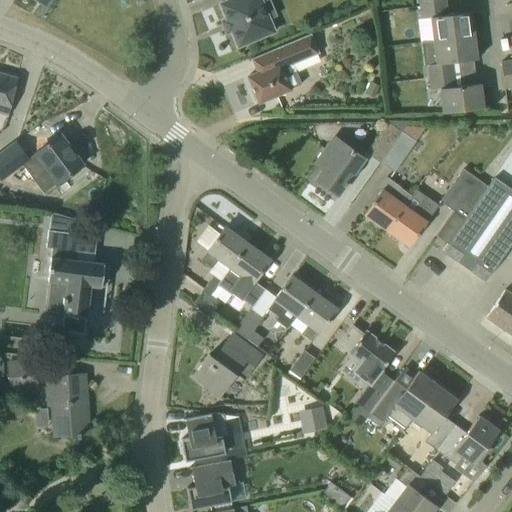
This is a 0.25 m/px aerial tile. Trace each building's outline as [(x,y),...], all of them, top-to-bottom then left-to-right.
[(238,47),(256,39),(275,31),(270,19),(277,16),(270,0),(263,0),(262,1),(262,0),(228,0),(220,4),(227,21),(228,20),(232,29),(231,30),(238,47)] [(433,41),(473,35),(470,12),(447,15),(445,3),(419,6),(421,18),(430,17),(433,41)] [(256,73),(247,77),(251,84),(252,87),(251,90),(254,99),(257,100),(258,103),(290,90),(290,89),(301,84),(296,72),(320,62),(317,54),(319,53),(311,33),(250,59),(256,73)] [(428,77),(454,74),(453,62),(476,59),(473,35),(433,41),(436,63),(427,65),(428,77)] [(511,36),(510,37),(511,52),(511,60),(500,62),(504,88),(511,87),(511,36)] [(17,78),(0,73),(0,112),(6,114),(17,78)] [(428,77),(430,90),(439,89),(442,113),(483,108),(480,83),(456,86),(454,74),(428,77)] [(366,153),(380,162),(407,124),(407,122),(387,122),(366,153)] [(422,124),(407,124),(380,162),(394,172),(424,128),(422,126),(422,124)] [(59,135),(43,147),(37,151),(48,166),(32,178),(41,191),(57,179),(59,181),(81,165),(59,135)] [(346,182),(363,158),(334,137),(326,147),(315,164),(319,166),(321,165),(325,167),(316,179),(337,195),(343,186),(344,187),(347,183),(346,182)] [(511,182),(511,140),(494,173),(511,182)] [(0,177),(1,179),(28,161),(15,143),(0,154),(0,177)] [(487,187),(463,169),(440,201),(464,219),(487,187)] [(375,198),(363,214),(374,222),(375,224),(381,228),(383,228),(386,230),(404,206),(411,196),(399,187),(385,177),(378,187),(381,189),(375,198)] [(511,189),(494,177),(487,187),(464,219),(442,250),(485,280),(511,243),(511,189)] [(412,212),(404,206),(386,230),(408,246),(437,206),(424,196),(412,212)] [(50,212),(45,248),(51,249),(47,280),(67,283),(61,331),(84,334),(87,309),(93,310),(96,286),(101,287),(104,264),(76,261),(77,250),(73,249),(77,220),(76,219),(51,212),(50,212)] [(219,258),(230,266),(246,244),(224,227),(207,250),(200,260),(212,269),(219,258)] [(246,244),(230,266),(220,280),(216,285),(217,285),(232,296),(233,294),(251,307),(252,305),(264,288),(254,281),(269,260),(246,244)] [(217,285),(216,285),(220,280),(213,275),(194,301),(211,314),(219,302),(210,295),(217,285)] [(286,329),(297,315),(313,293),(290,276),(267,308),(278,316),(274,320),(286,329)] [(485,317),(511,335),(511,295),(504,290),(497,300),(485,317)] [(297,315),(309,323),(302,333),(312,341),(336,309),(313,293),(297,315)] [(252,305),(251,307),(234,330),(247,339),(265,314),(252,305)] [(363,334),(352,325),(338,343),(361,361),(352,372),(357,377),(354,381),(364,388),(354,401),(369,412),(393,380),(380,371),(394,352),(365,331),(363,334)] [(261,356),(231,334),(221,346),(222,347),(223,345),(226,347),(216,360),(208,354),(192,377),(219,396),(236,374),(244,380),(261,356)] [(304,350),(289,369),(300,377),(314,358),(304,350)] [(8,393),(36,391),(34,362),(6,363),(8,393)] [(375,405),(366,417),(379,426),(387,415),(405,428),(412,419),(439,382),(423,370),(421,373),(417,371),(416,372),(417,372),(415,375),(404,367),(382,396),(375,405)] [(84,374),(64,376),(46,377),(48,404),(52,404),(54,436),(76,434),(76,437),(80,437),(79,434),(80,434),(79,417),(87,416),(84,374)] [(424,441),(436,450),(454,425),(454,424),(450,429),(440,421),(455,401),(457,400),(453,397),(455,394),(439,382),(412,419),(431,432),(424,441)] [(298,411),(302,433),(327,429),(322,406),(298,411)] [(228,436),(223,412),(182,419),(182,420),(184,420),(187,433),(189,432),(190,437),(180,439),(184,461),(224,453),(221,437),(228,436)] [(454,425),(436,450),(455,464),(462,456),(473,464),(475,461),(479,463),(489,449),(486,447),(497,431),(497,432),(498,430),(495,428),(497,425),(483,415),(481,418),(478,415),(477,417),(462,438),(451,430),(455,425),(454,425)] [(230,501),(227,485),(238,484),(233,459),(188,467),(188,469),(190,468),(193,481),(195,481),(196,485),(186,487),(190,509),(230,501)] [(383,494),(393,501),(407,511),(431,511),(436,506),(419,493),(427,482),(407,467),(398,481),(394,478),(383,494)] [(341,506),(349,496),(330,482),(322,493),(341,506)] [(407,511),(393,501),(384,511),(382,510),(373,511),(372,511),(407,511)]
